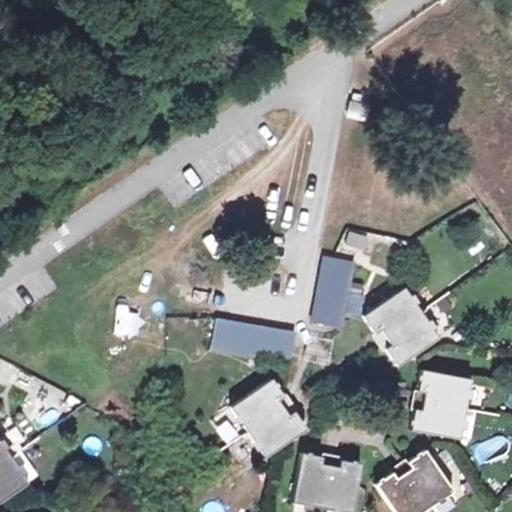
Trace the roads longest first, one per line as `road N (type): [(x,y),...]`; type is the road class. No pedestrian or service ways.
road 1 (unclassified): [(341,39),(0,272)]
road 2 (residential): [(341,39),(298,304),(261,299)]
